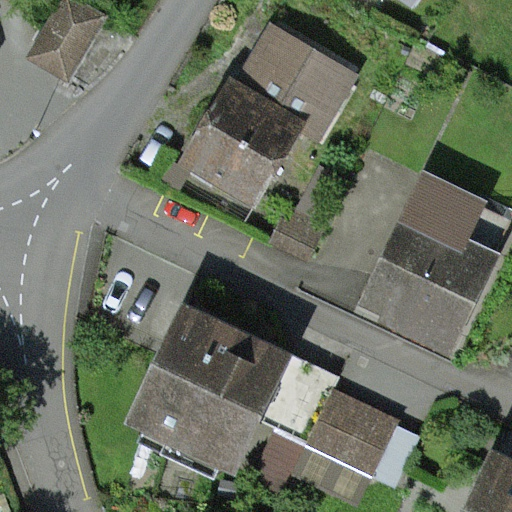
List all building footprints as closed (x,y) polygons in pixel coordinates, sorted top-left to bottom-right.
[(72,0),(65,0),(33,56),(69,77),(103,18),(72,0)] [(402,0),(415,8),(420,0),(402,0)] [(272,35),(240,89),(300,125),(318,136),(350,81),(272,35)] [(216,114),(188,161),(255,201),(300,125),(240,89),(233,85),(216,114)] [(506,261),(413,214),(366,308),(458,354),(506,261)] [(295,357),(195,310),(137,433),(237,480),(295,357)] [(511,511),(511,460),(497,454),(472,511),(511,511)]
